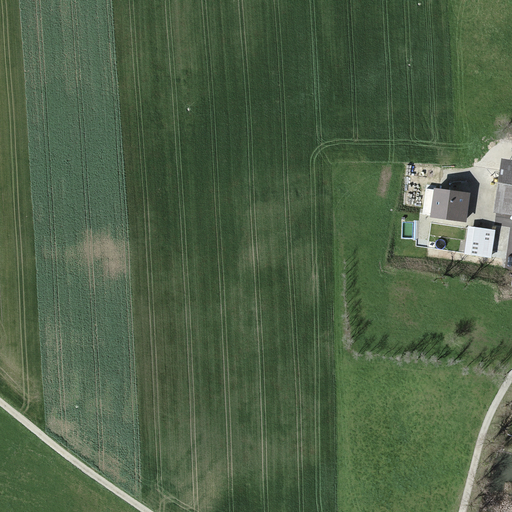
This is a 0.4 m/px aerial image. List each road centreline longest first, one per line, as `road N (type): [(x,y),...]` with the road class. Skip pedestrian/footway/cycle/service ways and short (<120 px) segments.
road 1 (track): [(145,511),(0,400)]
road 2 (track): [(511,373),(475,453),(460,511)]
